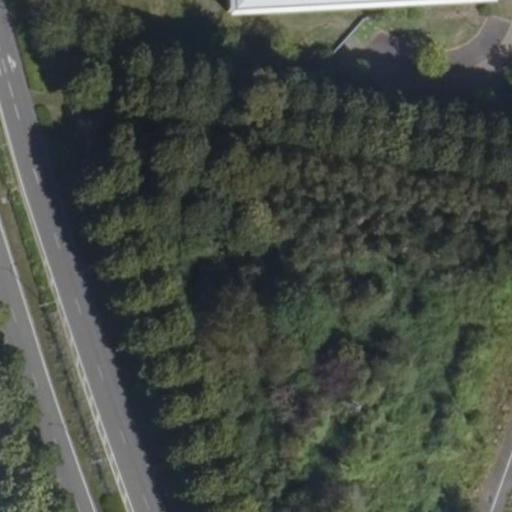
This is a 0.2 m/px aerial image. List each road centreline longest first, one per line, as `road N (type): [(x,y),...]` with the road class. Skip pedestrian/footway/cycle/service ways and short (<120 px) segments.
road 1 (secondary): [(143,511),(0,57)]
road 2 (secondary): [(0,291),(74,511)]
